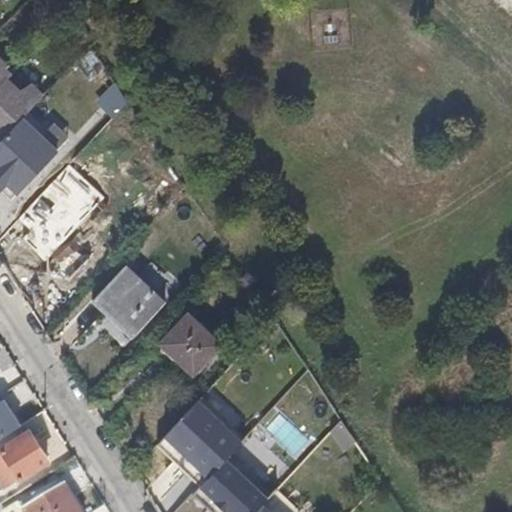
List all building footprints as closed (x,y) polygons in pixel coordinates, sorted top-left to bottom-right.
[(0,90),(11,79),(16,74),(9,67),(12,64),(0,52),(0,90)] [(25,120),(48,95),(35,84),(22,89),(11,79),(0,90),(0,146),(19,126),(25,120)] [(115,87),(95,98),(105,116),(125,105),(115,87)] [(44,168),(59,152),(25,120),(19,126),(0,146),(0,175),(10,185),(19,194),(44,168)] [(10,185),(0,175),(0,188),(3,191),(10,185)] [(73,280),(98,248),(63,218),(37,249),(73,280)] [(166,306),(126,269),(89,307),(130,345),(166,306)] [(216,352),(182,323),(156,350),(189,382),(216,352)] [(246,440),(202,401),(194,408),(239,448),(242,444),(246,440)] [(212,477),(236,450),(239,448),(194,408),(185,418),(160,444),(205,483),(212,477)] [(49,458),(31,432),(0,451),(0,482),(3,488),(49,458)] [(205,483),(160,444),(155,449),(153,451),(198,491),(202,486),(205,483)] [(265,505),(283,486),(284,485),(242,444),(239,448),(236,450),(212,477),(205,483),(202,486),(218,501),(217,503),(226,511),(258,511),(263,507),(265,505)] [(81,511),(64,485),(26,509),(28,511),(81,511)] [(226,511),(217,503),(218,501),(202,486),(198,491),(195,493),(214,511),(226,511)]
